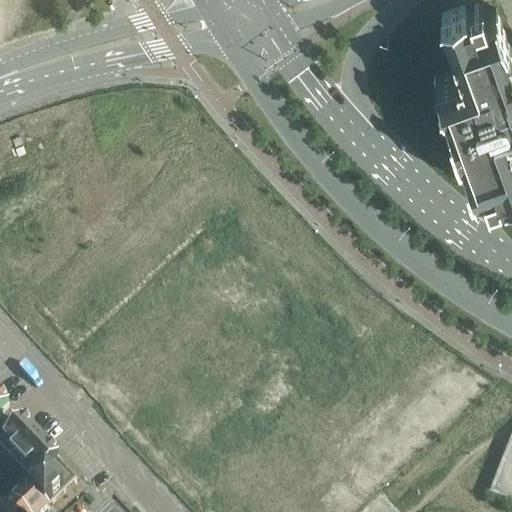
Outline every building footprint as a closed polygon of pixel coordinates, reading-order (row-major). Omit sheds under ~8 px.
[(462,67),(435,77),(475,188),(497,180),(496,177),(501,175),(507,192),(511,190),(511,53),(496,9),(474,17),(476,20),(471,22),(465,5),(442,13),(462,67)] [(193,260),(274,351),(217,401),(202,384),(160,421),(177,440),(164,452),(199,491),(215,477),(246,511),(319,511),(255,439),(310,391),(324,407),(365,371),(349,353),(363,340),(327,299),(310,314),(232,226),(193,260)] [(0,398),(0,416),(9,408),(0,398)] [(22,421),(0,442),(0,443),(12,456),(18,462),(40,441),(22,421)] [(40,441),(18,462),(22,467),(33,479),(36,482),(57,461),(59,460),(40,441)] [(12,456),(6,461),(9,465),(16,472),(22,467),(18,462),(12,456)] [(33,479),(25,486),(48,509),(76,482),(57,461),(36,482),(33,479)] [(9,465),(3,471),(10,478),(16,472),(9,465)] [(25,486),(11,501),(21,511),(48,511),(49,511),(48,509),(25,486)] [(21,511),(11,501),(0,511),(21,511)]
